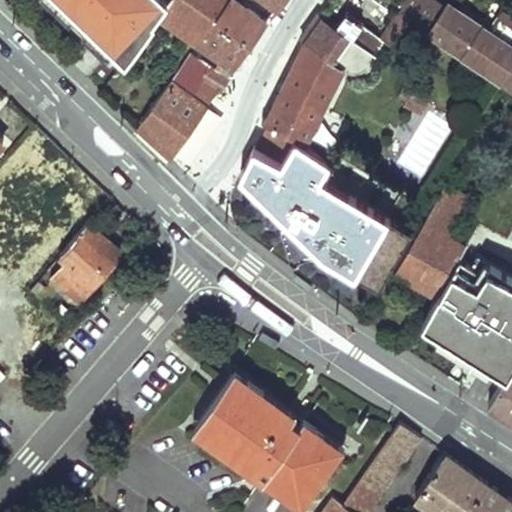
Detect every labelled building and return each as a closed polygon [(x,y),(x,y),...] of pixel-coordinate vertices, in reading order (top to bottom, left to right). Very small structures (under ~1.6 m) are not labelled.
[(159,22),(168,7),(161,0),(54,0),(129,72),(162,24),(159,22)] [(232,75),(251,50),(214,23),(230,0),(172,0),(168,7),(159,22),(162,24),(232,75)] [(273,21),(243,0),(230,0),(214,23),(251,50),(273,21)] [(252,0),(274,15),(284,0),(252,0)] [(440,0),(402,0),(379,37),(386,41),(380,50),(388,55),(410,22),(499,79),(511,59),(511,16),(499,8),(486,29),(440,0)] [(318,14),(300,41),(340,68),(345,71),(342,77),(354,83),(360,85),(365,83),(369,79),(375,67),(371,65),(380,50),(386,41),(379,37),(345,14),(336,26),(318,14)] [(340,68),(300,41),(288,61),(292,64),(263,123),(267,125),(326,161),(335,144),(309,129),(340,68)] [(230,82),(191,52),(136,130),(174,159),(230,82)] [(511,59),(499,79),(498,81),(511,89),(511,116),(510,120),(511,121),(511,59)] [(326,161),(267,125),(253,148),(250,147),(236,174),(318,249),(376,283),(408,228),(324,179),(331,164),(326,161)] [(453,255),(461,240),(449,233),(467,200),(439,185),(395,267),(434,289),(453,255)] [(122,248),(87,218),(75,232),(65,243),(71,248),(50,272),(80,297),(122,248)] [(419,316),(507,368),(511,361),(511,359),(511,274),(471,251),(465,262),(453,255),(434,289),(419,316)] [(511,418),(511,361),(507,368),(486,402),(511,418)] [(297,408),(237,366),(193,427),(302,504),(345,443),(305,414),(300,421),(292,415),(297,408)] [(367,511),(419,433),(397,417),(340,501),(350,511),(367,511)] [(511,511),(511,498),(436,446),(406,490),(437,511),(511,511)] [(350,511),(340,501),(330,495),(317,511),(350,511)]
